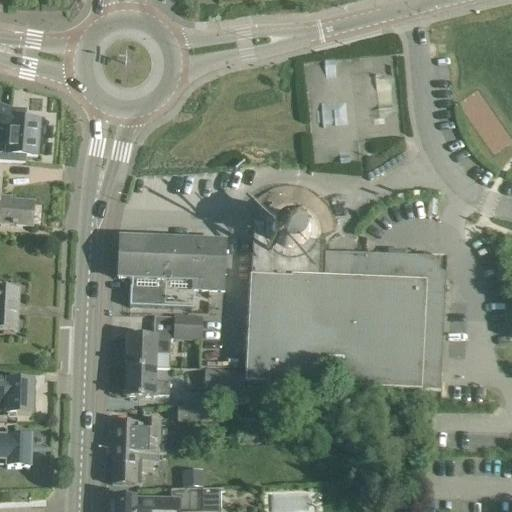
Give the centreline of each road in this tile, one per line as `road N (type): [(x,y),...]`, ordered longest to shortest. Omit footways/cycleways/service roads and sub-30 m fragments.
road 1 (secondary): [(79,511),(91,220),(119,120)]
road 2 (residential): [(411,7),(435,153),(466,191),(511,211)]
road 3 (tertiary): [(178,64),(411,7)]
